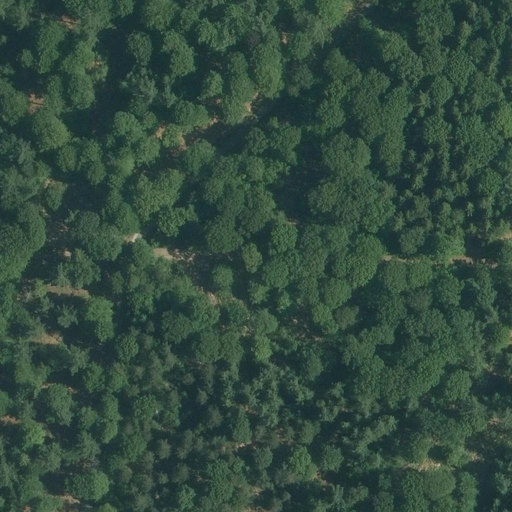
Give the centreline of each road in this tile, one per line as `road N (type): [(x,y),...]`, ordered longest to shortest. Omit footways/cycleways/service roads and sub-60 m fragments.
road 1 (unclassified): [(86,511),(129,258),(143,230),(376,0)]
road 2 (track): [(511,259),(132,251)]
road 3 (track): [(132,251),(0,121)]
road 4 (track): [(132,251),(0,254)]
